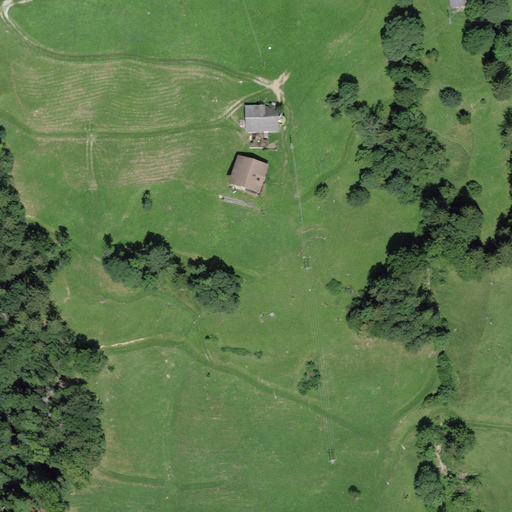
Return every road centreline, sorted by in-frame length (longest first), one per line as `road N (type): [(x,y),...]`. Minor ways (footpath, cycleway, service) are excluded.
road 1 (track): [(30,0),(5,7),(8,25),(52,55),(213,63),(272,85),(291,119),(283,140),(292,199),(342,163),(353,130),(391,96)]
road 2 (track): [(0,112),(35,133),(155,133),(214,123),(282,79),(366,0)]
